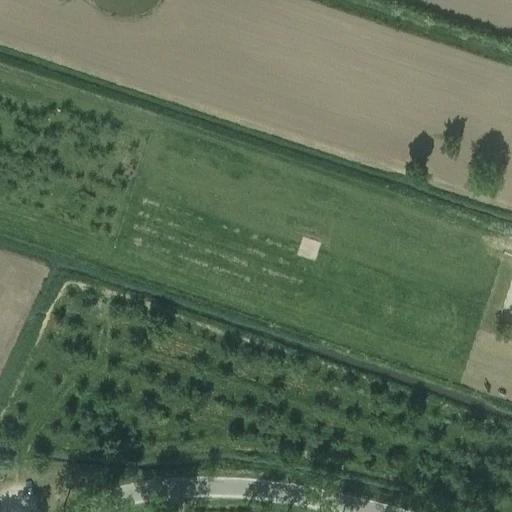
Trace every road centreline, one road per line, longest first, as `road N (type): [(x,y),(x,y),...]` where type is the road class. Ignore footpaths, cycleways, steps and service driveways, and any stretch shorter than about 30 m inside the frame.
road 1 (track): [(385,441),(108,351),(27,440),(15,480)]
road 2 (unclassified): [(80,511),(173,487),(264,489),(371,511)]
